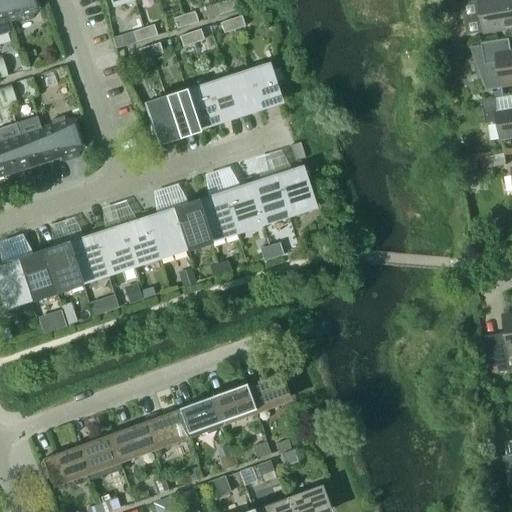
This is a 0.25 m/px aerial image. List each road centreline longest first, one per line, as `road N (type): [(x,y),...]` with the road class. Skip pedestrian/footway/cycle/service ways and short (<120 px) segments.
road 1 (residential): [(0,438),(260,345)]
road 2 (residential): [(122,180),(66,0)]
road 3 (residential): [(122,180),(284,129)]
road 4 (residential): [(0,221),(122,180)]
